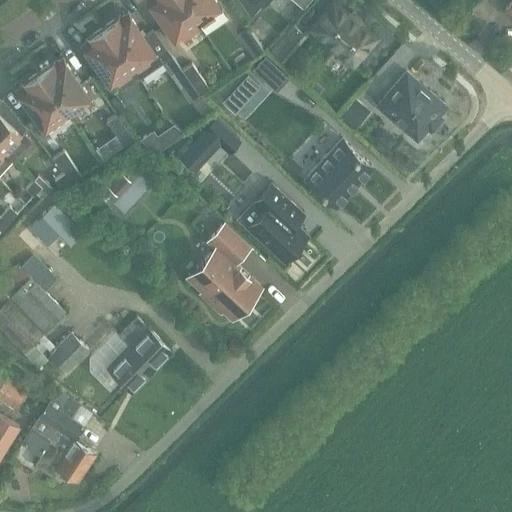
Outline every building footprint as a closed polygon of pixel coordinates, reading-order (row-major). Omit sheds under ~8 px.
[(181,0),(147,0),(175,40),(198,24),(181,0)] [(181,0),(198,24),(221,9),(215,0),(181,0)] [(352,14),(351,15),(334,1),(310,28),(353,64),(376,37),(359,22),(360,21),(352,14)] [(171,54),(153,29),(144,36),(127,12),(121,16),(120,15),(103,26),(138,77),(171,54)] [(123,88),(138,77),(103,26),(86,38),(87,40),(81,44),(110,86),(118,81),(123,88)] [(263,50),(246,26),(236,32),(253,57),(263,50)] [(293,26),(272,50),(283,59),(304,35),(293,26)] [(265,56),(254,68),(276,89),(287,77),(265,56)] [(55,60),(38,72),(68,115),(91,99),(62,58),(56,62),(55,60)] [(191,63),(182,70),(199,94),(209,87),(191,63)] [(417,138),(428,126),(431,129),(440,117),(437,115),(446,105),(406,71),(378,104),(417,138)] [(46,131),(68,115),(38,72),(21,84),(22,85),(16,89),(46,131)] [(348,123),(363,106),(355,99),(340,116),(348,123)] [(0,147),(11,158),(29,140),(0,113),(0,147)] [(106,121),(123,145),(133,138),(116,114),(106,121)] [(216,117),(181,155),(197,170),(221,144),(225,148),(236,136),(216,117)] [(160,134),(149,147),(155,153),(170,143),(160,134)] [(306,177),(335,204),(372,165),(342,138),(306,177)] [(0,147),(0,170),(11,158),(0,147)] [(54,156),(64,172),(70,181),(80,175),(63,150),(54,156)] [(70,181),(64,172),(54,179),(60,188),(70,181)] [(33,194),(41,186),(33,178),(25,187),(33,194)] [(262,210),(247,226),(284,260),(307,234),(295,222),(294,217),(292,216),(298,208),(303,213),(304,212),(271,181),(253,202),(262,210)] [(56,201),(32,225),(49,242),(62,229),(76,243),(87,232),(56,201)] [(8,221),(16,212),(9,205),(0,213),(8,221)] [(0,229),(8,221),(0,213),(0,229)] [(236,294),(245,302),(259,286),(233,262),(248,246),(224,223),(209,239),(216,245),(202,261),(205,264),(192,278),(204,290),(202,292),(221,310),(236,294)] [(0,285),(0,328),(37,365),(48,354),(66,371),(88,349),(71,331),(56,346),(42,333),(66,310),(21,265),(0,285)] [(130,345),(108,367),(131,389),(170,349),(148,327),(136,316),(119,334),(130,345)] [(26,394),(6,380),(0,388),(0,398),(15,409),(26,394)] [(41,454),(36,463),(51,473),(56,465),(77,479),(95,451),(74,438),(83,424),(70,416),(78,403),(67,396),(61,404),(51,397),(22,442),(41,454)] [(0,446),(9,432),(14,435),(19,426),(0,413),(0,446)]
